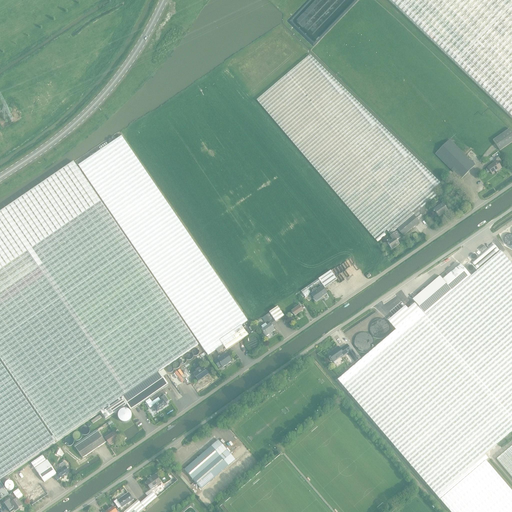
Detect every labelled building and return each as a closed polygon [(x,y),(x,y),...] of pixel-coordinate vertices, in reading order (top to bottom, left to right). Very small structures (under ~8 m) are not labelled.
[(511,0),(388,0),(511,118),(511,0)] [(448,111),(447,109),(447,108),(446,106),(445,106),(443,105),(442,105),(441,105),(439,105),(438,106),(437,107),(436,109),(436,110),(435,111),(436,112),(436,114),(437,115),(438,116),(439,116),(440,117),(441,117),(443,117),(444,117),(445,116),(446,115),(446,114),(447,113),(447,112),(448,111)] [(458,121),(458,120),(458,119),(457,117),(455,116),(454,116),(453,115),(452,116),(451,116),(449,117),(448,119),(448,120),(448,121),(448,122),(448,123),(449,125),(451,126),(453,126),(454,126),(455,126),(457,125),(458,123),(458,121)] [(511,132),(509,129),(493,140),(493,141),(494,142),(500,151),(500,150),(511,141),(511,132)] [(435,154),(461,179),(475,165),(449,140),(435,154)] [(486,169),(486,171),(487,172),(488,173),(490,171),(492,175),(502,168),(499,165),(502,163),(498,157),(495,159),(496,161),(487,167),(487,168),(486,169)] [(0,358),(57,441),(100,412),(163,369),(198,345),(74,162),(0,212),(0,358)] [(444,213),(447,211),(442,204),(433,210),(438,217),(443,213),(444,213)] [(397,240),(400,238),(396,232),(390,237),(392,239),(393,239),(392,241),(391,241),(387,244),(392,250),(399,245),(397,242),(397,240)] [(511,265),(500,251),(471,276),(425,316),(415,303),(407,310),(412,316),(337,380),(439,499),(450,511),(511,511),(511,491),(485,460),(487,459),(483,455),(511,430),(511,265)] [(412,300),(415,303),(425,316),(471,276),(460,264),(442,280),(439,277),(412,300)] [(330,271),(318,279),(320,282),(325,288),(337,280),(330,271)] [(318,279),(301,291),(305,297),(311,293),(308,290),(320,282),(318,279)] [(312,293),(310,294),(314,299),(313,299),(316,304),(321,300),(320,299),(322,297),(327,294),(321,286),(317,289),(312,293)] [(300,305),(294,309),(291,311),(294,316),(303,310),(300,305)] [(278,307),(269,313),(273,318),(275,322),(284,316),(278,307)] [(264,317),(262,318),(267,326),(270,324),(268,321),(273,318),(269,313),(264,317)] [(273,318),(268,321),(270,324),(273,327),(277,324),(275,322),(273,318)] [(263,329),(261,330),(266,337),(271,333),(275,330),(273,327),(270,324),(267,326),(266,324),(262,327),(263,329)] [(260,343),(259,340),(258,338),(256,337),(254,336),(251,336),(249,337),(247,340),(246,342),(247,345),(248,347),(250,349),(253,349),(255,349),(258,348),(259,345),(260,343)] [(332,352),(328,355),(334,363),(342,357),(342,358),(348,353),(354,362),(361,358),(359,356),(358,357),(356,354),(353,350),(352,350),(348,344),(340,349),(338,346),(332,351),(332,352)] [(217,360),(214,362),(218,367),(220,365),(222,367),(231,361),(226,354),(217,360)] [(0,479),(6,476),(56,443),(39,419),(24,396),(0,361),(0,479)] [(186,368),(185,366),(178,371),(184,380),(191,375),(186,368)] [(198,381),(208,375),(203,368),(193,374),(198,381)] [(127,405),(131,411),(150,398),(152,401),(166,392),(163,389),(168,386),(171,390),(175,387),(163,369),(100,412),(106,420),(127,405)] [(168,401),(164,396),(159,399),(160,401),(152,407),(156,412),(167,405),(165,403),(168,401)] [(100,415),(91,422),(93,424),(102,418),(100,415)] [(97,430),(73,446),(75,449),(98,432),(97,430)] [(105,442),(98,432),(75,449),(82,459),(105,442)] [(109,445),(118,439),(113,432),(105,438),(109,445)] [(201,490),(224,470),(235,460),(218,440),(184,470),(201,490)] [(511,445),(496,459),(511,478),(511,445)] [(42,456),(31,463),(44,482),(53,475),(55,474),(46,461),(42,456)] [(59,469),(59,470),(56,472),(58,474),(54,476),(57,480),(69,472),(67,469),(68,468),(64,462),(60,465),(59,469)] [(28,465),(14,475),(21,485),(35,476),(28,465)] [(151,490),(161,482),(155,475),(152,477),(152,478),(146,482),(151,490)] [(16,486),(16,485),(15,484),(15,483),(14,482),(13,481),(12,480),(10,480),(9,480),(8,480),(6,481),(5,483),(5,484),(5,485),(5,487),(5,488),(6,489),(7,490),(8,491),(10,491),(11,491),(12,491),(13,490),(14,489),(15,488),(15,487),(16,486)] [(0,500),(8,495),(0,482),(0,507),(0,506),(0,500)] [(22,496),(18,489),(13,493),(17,499),(22,496)] [(153,492),(147,497),(140,503),(145,508),(157,498),(153,492)] [(122,507),(133,500),(128,493),(117,501),(122,507)] [(10,511),(11,511),(15,510),(15,511),(22,506),(17,499),(11,503),(9,500),(4,504),(10,511)] [(138,500),(123,511),(140,511),(145,508),(140,503),(138,500)]
